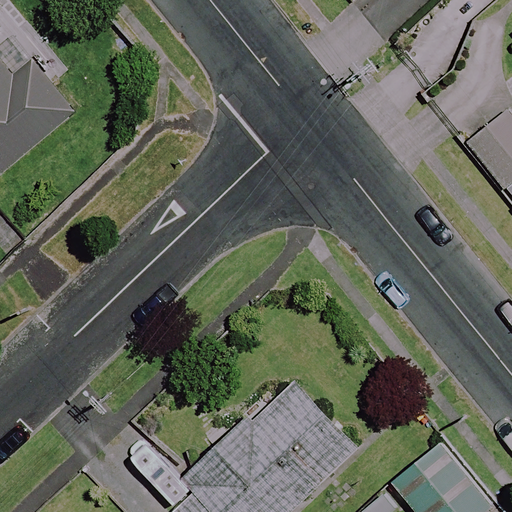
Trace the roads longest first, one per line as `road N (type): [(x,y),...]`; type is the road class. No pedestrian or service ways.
road 1 (residential): [(0,408),(304,122)]
road 2 (residential): [(511,375),(304,122)]
road 3 (residential): [(304,122),(208,0)]
